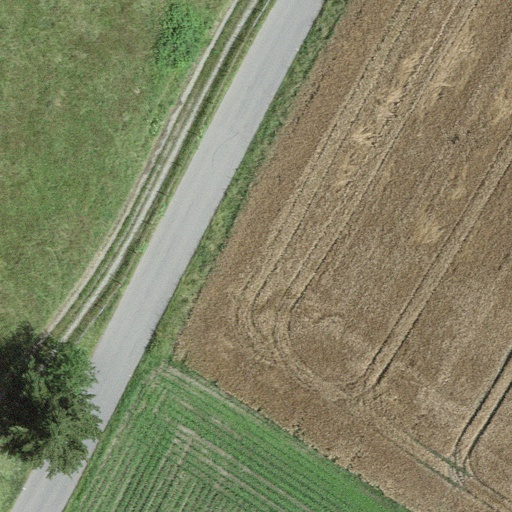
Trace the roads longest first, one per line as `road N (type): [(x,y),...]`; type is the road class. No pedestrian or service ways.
road 1 (unclassified): [(304,0),(36,511)]
road 2 (track): [(0,413),(123,235),(246,0)]
